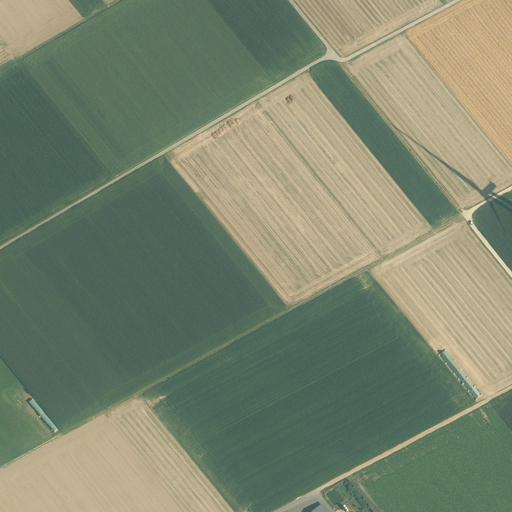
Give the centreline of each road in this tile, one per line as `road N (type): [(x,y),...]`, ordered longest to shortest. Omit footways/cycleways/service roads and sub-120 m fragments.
road 1 (track): [(465,216),(0,469)]
road 2 (track): [(458,0),(348,58),(320,59),(0,247)]
road 3 (track): [(511,391),(283,511)]
road 4 (track): [(465,216),(342,58)]
road 5 (track): [(0,74),(125,0)]
